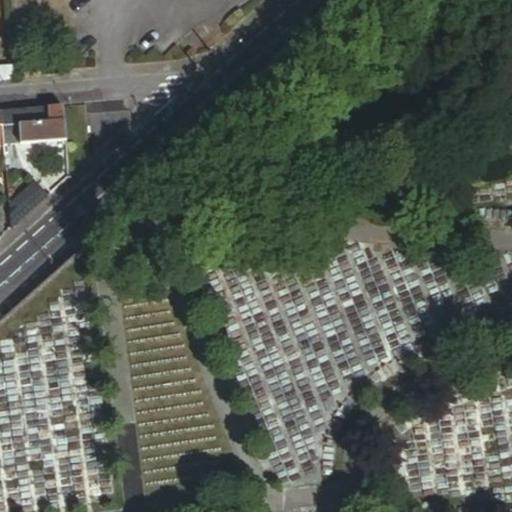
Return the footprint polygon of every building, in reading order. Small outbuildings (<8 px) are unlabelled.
[(14,69),(0,69),(0,84),(15,83),(14,69)] [(64,109),(18,112),(19,127),(65,123),(64,109)] [(19,127),(18,112),(3,113),(4,138),(5,146),(21,145),(19,127)] [(65,123),(19,127),(21,145),(21,147),(66,143),(65,123)] [(39,207),(47,200),(33,184),(26,191),(39,207)] [(26,191),(9,206),(11,232),(39,207),(26,191)]
